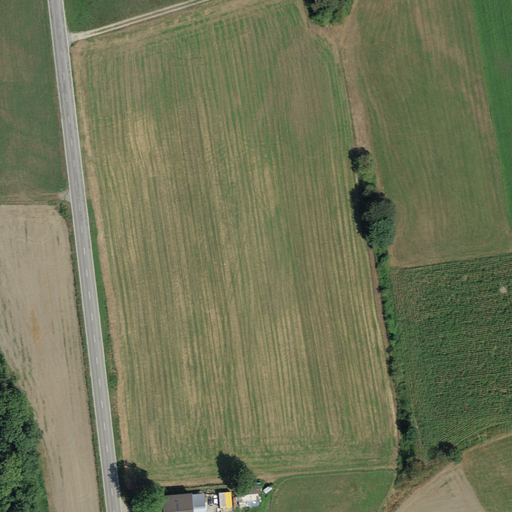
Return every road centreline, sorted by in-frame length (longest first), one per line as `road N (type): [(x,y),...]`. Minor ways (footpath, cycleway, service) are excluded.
road 1 (secondary): [(113,511),(54,0)]
road 2 (track): [(202,0),(59,42)]
